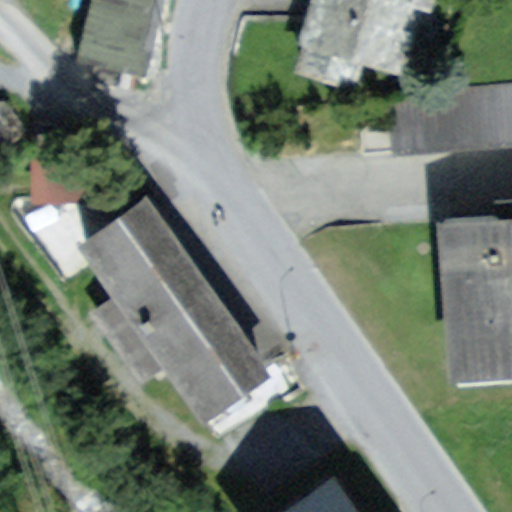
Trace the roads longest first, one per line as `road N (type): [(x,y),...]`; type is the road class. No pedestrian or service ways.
road 1 (tertiary): [(207,0),(189,84),(203,169),(443,511)]
road 2 (track): [(203,169),(55,85),(0,39)]
